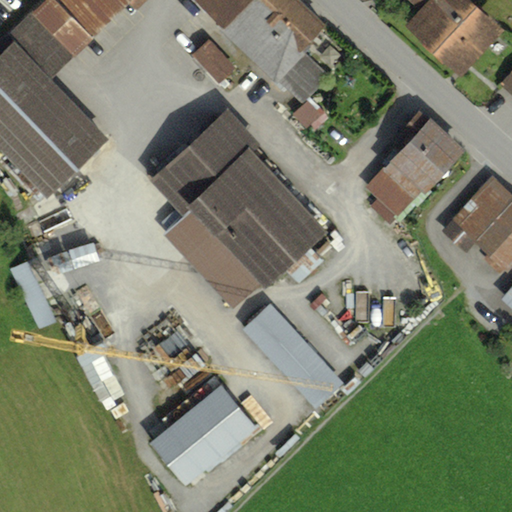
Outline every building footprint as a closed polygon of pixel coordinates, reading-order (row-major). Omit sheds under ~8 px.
[(40,0),(6,32),(45,75),(126,0),(40,0)] [(293,0),(192,0),(274,79),(324,29),(293,0)] [(497,26),(465,0),(415,0),(395,25),(457,75),(497,26)] [(221,75),(239,59),(211,30),(193,46),(221,75)] [(97,142),(7,40),(0,46),(0,163),(31,199),(97,142)] [(308,57),(281,81),(303,104),(329,80),(308,57)] [(511,72),(502,85),(511,93),(511,72)] [(321,232),(216,110),(150,169),(179,214),(160,230),(231,313),(321,232)] [(441,167),(405,133),(376,163),(412,198),(441,167)] [(511,256),(511,202),(490,181),(450,221),(498,270),(511,256)] [(30,253),(12,261),(40,321),(58,313),(30,253)] [(270,307),(244,329),(311,405),(336,383),(270,307)] [(217,388),(151,438),(183,481),(249,430),(217,388)]
